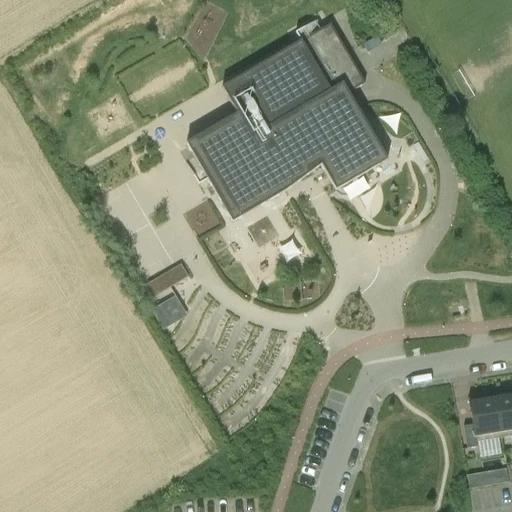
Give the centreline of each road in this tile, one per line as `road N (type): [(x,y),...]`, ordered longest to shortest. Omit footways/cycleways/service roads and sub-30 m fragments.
road 1 (track): [(375,92),(410,104),(448,178),(440,222),(386,302),(392,374)]
road 2 (residential): [(511,354),(364,384),(319,511)]
